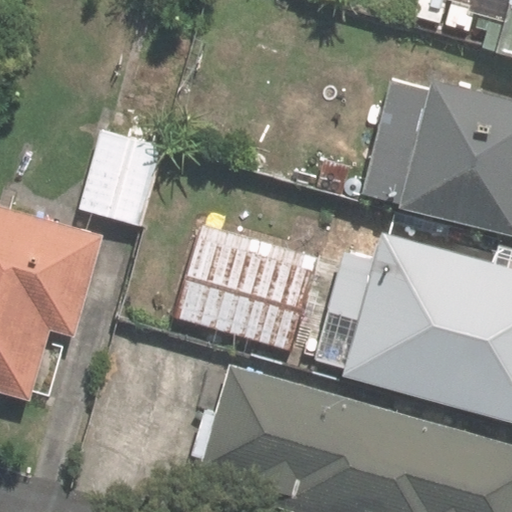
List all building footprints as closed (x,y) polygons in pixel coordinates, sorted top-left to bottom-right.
[(511,52),(511,9),(486,3),(481,23),(496,26),(491,47),(511,52)] [(420,198),(511,223),(511,98),(454,82),(450,94),(401,79),(371,187),(420,200),(420,198)] [(158,143),(110,130),(90,204),(137,217),(158,143)] [(359,164),(334,158),(326,188),(351,194),(359,164)] [(0,206),(0,381),(34,391),(53,320),(82,328),(107,235),(0,206)] [(330,259),(210,224),(185,312),(303,344),(315,297),(342,303),(328,353),(363,363),(361,369),(511,410),(511,253),(510,262),(401,232),(393,261),(334,244),(330,259)] [(511,511),(511,442),(241,367),(229,412),(215,409),(204,446),(224,451),(222,461),(248,469),(244,485),(342,511),(511,511)]
